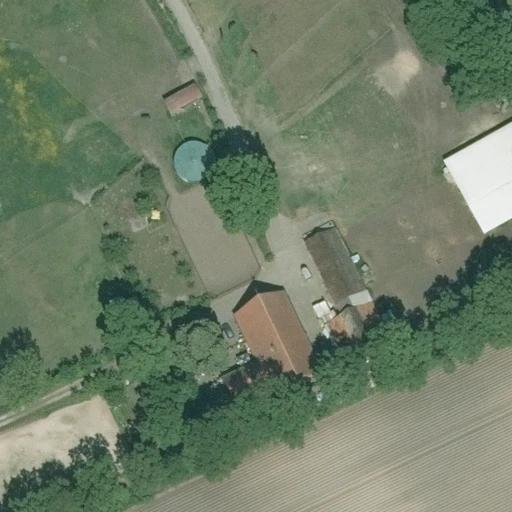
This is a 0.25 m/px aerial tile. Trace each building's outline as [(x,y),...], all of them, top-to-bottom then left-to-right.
[(164,113),(171,126),(202,110),(194,96),(164,113)] [(168,171),(175,187),(197,191),(207,184),(212,166),(205,153),(189,147),(172,156),(168,171)] [(324,241),(302,252),(335,313),(357,301),(324,241)] [(278,293),(226,319),(249,363),(209,384),(227,418),(279,392),(284,401),(324,381),(278,293)] [(135,305),(110,313),(119,338),(143,330),(135,305)] [(358,312),(333,325),(352,360),(377,347),(358,312)]
